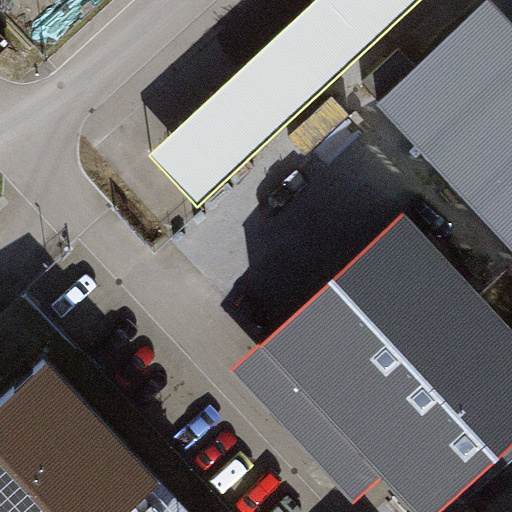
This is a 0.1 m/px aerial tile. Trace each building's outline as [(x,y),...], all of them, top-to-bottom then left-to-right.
[(314,0),(313,1),(361,52),(388,28),(361,0),(314,0)] [(361,0),(388,28),(417,0),(361,0)] [(361,52),(313,1),(152,150),(199,202),(361,52)] [(511,65),(511,48),(474,7),(414,62),(400,47),(363,81),(424,146),(511,65)] [(511,158),(511,65),(424,146),(470,197),(511,158)] [(511,158),(470,197),(511,242),(511,158)] [(431,511),(511,437),(511,322),(403,206),(262,337),(386,470),(425,511),(431,511)] [(356,498),(386,470),(262,337),(233,365),(356,498)] [(189,511),(46,359),(0,401),(0,511),(189,511)]
